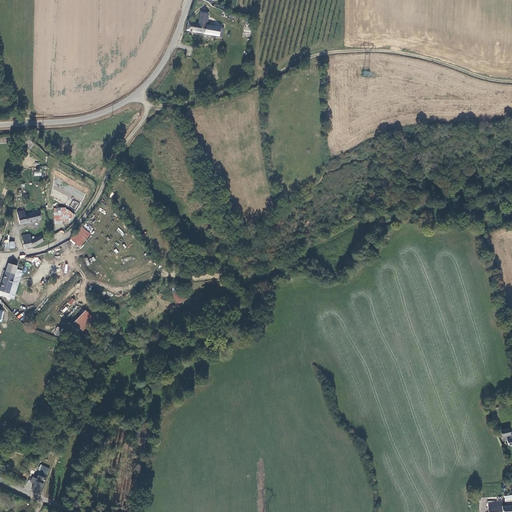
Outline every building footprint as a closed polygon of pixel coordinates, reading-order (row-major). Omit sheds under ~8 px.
[(200,22),(189,21),(188,30),(224,35),(225,26),(208,24),(210,13),(202,12),(200,22)] [(76,210),(79,203),(73,200),(69,206),(76,210)] [(72,208),(53,209),(54,223),(73,222),(72,208)] [(39,220),(37,212),(25,215),(25,214),(17,215),(19,224),(39,220)] [(79,226),(71,242),(82,248),(90,232),(79,226)] [(118,228),(116,230),(122,236),(124,234),(118,228)] [(23,248),(30,247),(27,235),(20,237),(23,248)] [(29,241),(33,247),(41,241),(38,236),(29,241)] [(0,296),(5,299),(6,296),(11,281),(15,267),(6,264),(0,284),(0,296)] [(177,304),(187,300),(182,288),(172,292),(177,304)] [(73,323),(83,332),(95,319),(85,310),(73,323)] [(58,336),(62,329),(58,327),(54,334),(58,336)] [(135,439),(146,440),(147,429),(146,428),(146,427),(135,426),(135,439)] [(505,446),(511,444),(511,430),(506,432),(505,428),(497,430),(499,436),(502,435),(505,446)] [(30,489),(37,493),(42,484),(48,472),(49,469),(42,466),(38,474),(36,479),(32,477),(30,482),(33,484),(30,489)] [(504,503),(511,502),(511,494),(503,496),(504,503)] [(501,501),(487,501),(487,511),(511,511),(511,505),(501,506),(501,501)]
